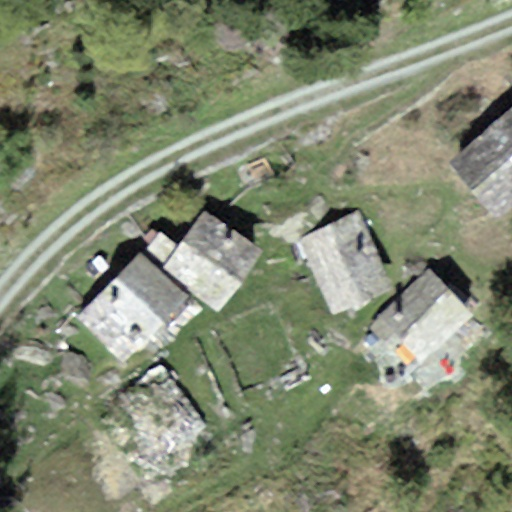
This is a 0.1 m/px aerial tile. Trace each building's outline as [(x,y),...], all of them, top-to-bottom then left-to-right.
[(511,109),(446,162),(494,219),(511,204),(511,109)] [(205,214),(163,269),(218,314),(262,252),(205,214)] [(360,215),(296,239),(331,314),(395,289),(360,215)] [(142,255),(78,318),(121,362),(185,299),(142,255)] [(428,270),(376,323),(419,366),(472,314),(428,270)] [(159,353),(87,405),(142,481),(214,429),(159,353)]
